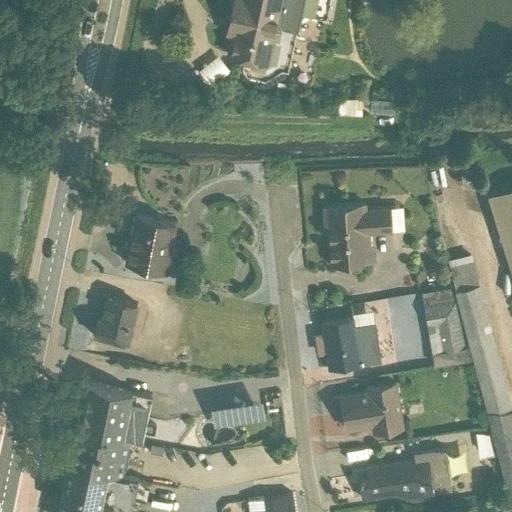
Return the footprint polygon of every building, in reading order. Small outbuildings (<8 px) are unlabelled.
[(325,19),(329,0),(230,0),(223,34),(228,36),(224,54),(243,59),(242,67),(244,76),(264,82),(280,70),(286,71),(299,13),(325,19)] [(199,68),(210,83),(229,68),(218,53),(199,68)] [(336,99),(336,115),(360,115),(360,99),(336,99)] [(393,101),(370,99),(369,112),(393,113),(393,101)] [(511,186),(487,195),(511,275),(511,186)] [(324,229),(330,264),(374,262),(374,244),(369,244),(368,233),(403,230),(401,206),(365,208),(365,202),(322,206),(326,228),(324,229)] [(175,221),(135,213),(125,262),(177,272),(178,265),(174,264),(177,249),(170,248),(175,221)] [(511,405),(471,255),(448,259),(453,286),(472,359),(511,502),(511,405)] [(472,359),(453,286),(421,293),(433,365),(472,359)] [(128,344),(137,305),(105,297),(100,316),(97,315),(92,335),(128,344)] [(352,317),(320,322),(322,332),(313,333),(316,356),(325,354),(327,369),(379,361),(372,310),(352,313),(352,317)] [(84,381),(74,428),(128,440),(140,441),(150,395),(84,381)] [(403,428),(403,427),(395,381),(364,386),(364,392),(331,398),(334,415),(341,414),(344,429),(370,425),(371,432),(372,433),(403,428)] [(265,418),(262,395),(209,400),(211,424),(265,418)] [(128,440),(74,428),(66,465),(121,477),(123,466),(126,466),(129,454),(126,453),(128,440)] [(358,480),(361,498),(430,488),(430,484),(449,481),(444,448),(413,453),(414,460),(365,468),(366,479),(358,480)] [(62,507),(60,511),(129,511),(136,480),(121,477),(66,465),(58,506),(62,507)] [(293,511),(291,493),(247,500),(248,511),(293,511)]
